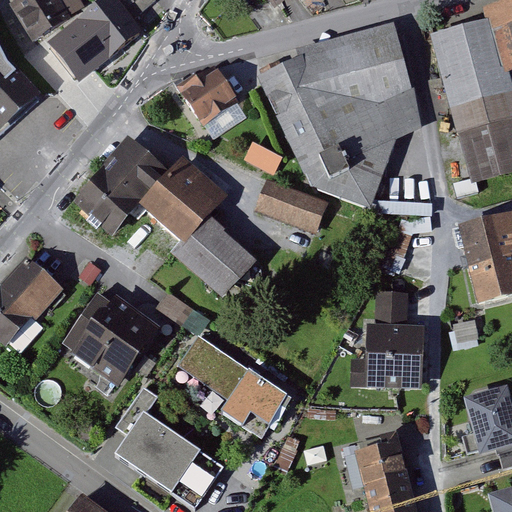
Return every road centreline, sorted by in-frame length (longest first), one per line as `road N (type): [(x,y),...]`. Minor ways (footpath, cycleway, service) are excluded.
road 1 (residential): [(407,4),(444,213),(431,433),(435,511)]
road 2 (residential): [(159,52),(206,59),(407,4)]
road 3 (residential): [(0,249),(159,52)]
road 4 (residential): [(129,511),(0,417)]
